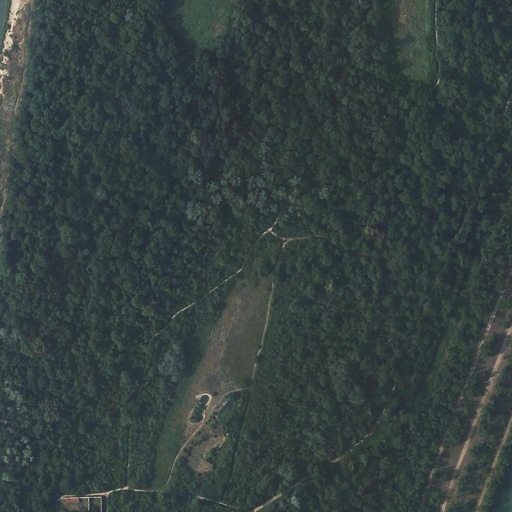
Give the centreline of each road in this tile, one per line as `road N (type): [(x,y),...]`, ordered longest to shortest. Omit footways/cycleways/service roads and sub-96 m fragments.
road 1 (track): [(511,90),(375,426),(252,511)]
road 2 (track): [(418,511),(511,269)]
road 3 (track): [(511,327),(441,511)]
